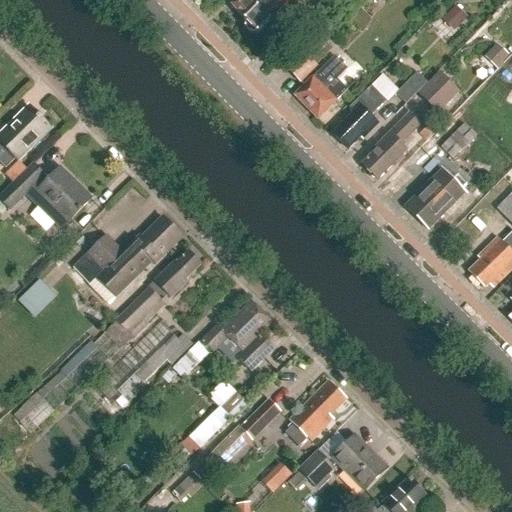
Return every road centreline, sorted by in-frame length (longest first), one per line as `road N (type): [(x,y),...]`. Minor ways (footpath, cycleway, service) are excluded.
road 1 (residential): [(482,511),(0,23)]
road 2 (secondary): [(511,378),(137,0)]
